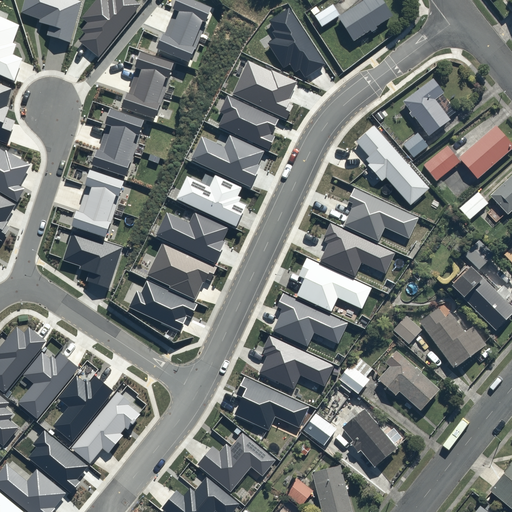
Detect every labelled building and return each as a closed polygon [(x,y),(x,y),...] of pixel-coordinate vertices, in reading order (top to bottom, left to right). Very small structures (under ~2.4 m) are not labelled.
[(70,43),(83,1),(79,0),(25,0),(22,13),(40,19),(39,22),(49,25),(46,35),(70,43)] [(140,4),(134,0),(108,0),(108,1),(106,0),(95,0),(82,17),(88,22),(81,30),(86,34),(80,41),(99,56),(140,4)] [(161,32),(155,48),(188,61),(195,45),(192,44),(202,19),(205,21),(210,7),(193,0),(174,0),(172,7),(178,10),(168,34),(161,32)] [(393,16),(382,0),(361,0),(363,3),(339,19),(354,42),(393,16)] [(333,5),(315,17),(323,29),(341,17),(333,5)] [(325,64),(288,7),(268,19),(274,29),(271,31),(275,37),(267,42),(283,67),(289,63),(295,71),(299,69),(304,77),(325,64)] [(20,25),(0,16),(0,74),(14,80),(22,59),(12,55),(16,44),(13,43),(20,25)] [(126,91),(121,106),(154,118),(160,102),(157,101),(165,76),(168,77),(173,61),(139,51),(134,66),(140,68),(133,93),(126,91)] [(247,59),(231,93),(286,118),(292,104),(288,102),(290,98),(288,98),(296,80),(270,68),(270,70),(247,59)] [(435,75),(404,100),(412,110),(410,112),(414,118),(416,116),(431,135),(452,119),(437,99),(447,91),(435,75)] [(0,83),(0,141),(7,144),(16,120),(6,117),(9,108),(6,107),(13,88),(0,83)] [(223,113),(217,125),(268,148),(274,135),(269,133),(270,130),(271,131),(278,118),(226,94),(218,110),(223,113)] [(96,149),(91,164),(125,175),(130,160),(127,159),(136,134),(138,135),(144,119),(110,108),(105,124),(111,126),(103,151),(96,149)] [(511,138),(499,123),(460,156),(480,180),(511,152),(511,138)] [(428,187),(374,125),(355,140),(368,155),(365,158),(368,162),(367,164),(381,180),(385,176),(409,204),(428,187)] [(419,131),(404,144),(416,157),(431,144),(419,131)] [(201,135),(190,158),(250,185),(259,164),(257,163),(264,149),(229,134),(223,145),(201,135)] [(448,145),(424,164),(437,181),(461,161),(448,145)] [(0,147),(0,190),(16,200),(24,187),(18,183),(30,164),(0,147)] [(76,210),(71,225),(105,237),(110,221),(107,220),(116,195),(119,196),(124,181),(89,169),(84,184),(91,187),(83,212),(76,210)] [(186,175),(176,197),(236,224),(245,203),(238,200),(241,195),(237,194),(241,185),(214,173),(209,185),(186,175)] [(511,173),(490,194),(498,203),(494,206),(505,217),(511,210),(511,173)] [(418,216),(353,187),(347,200),(352,202),(350,206),(351,207),(343,224),(377,240),(384,226),(408,237),(418,216)] [(471,219),(489,203),(478,191),(460,208),(471,219)] [(0,238),(1,240),(10,224),(7,222),(8,220),(6,219),(15,202),(0,193),(0,238)] [(166,211),(155,234),(214,262),(224,239),(222,238),(228,225),(194,210),(189,221),(166,211)] [(327,242),(319,259),(354,275),(360,261),(384,273),(394,251),(329,221),(323,235),(325,236),(323,240),(327,242)] [(121,246),(72,231),(62,259),(80,265),(79,267),(89,270),(86,280),(108,287),(121,246)] [(162,241),(146,274),(169,284),(169,286),(194,298),(202,280),(204,281),(205,277),(210,279),(216,266),(162,241)] [(474,242),(464,254),(480,268),(490,257),(474,242)] [(371,286),(306,256),(298,274),(304,277),(296,294),(330,310),(337,296),(361,307),(371,286)] [(508,319),(511,314),(511,301),(509,299),(511,296),(511,291),(503,283),(498,289),(471,266),(454,285),(467,297),(474,289),(508,319)] [(136,289),(128,306),(179,330),(186,314),(190,316),(197,302),(146,279),(141,291),(136,289)] [(347,321),(282,291),(276,305),(280,307),(279,311),(280,312),(272,329),(307,345),(313,331),(338,342),(347,321)] [(447,317),(441,308),(421,321),(455,369),(487,346),(473,327),(466,332),(453,312),(447,317)] [(423,328),(407,316),(396,329),(412,342),(423,328)] [(0,387),(3,391),(45,339),(28,325),(24,331),(16,325),(0,344),(0,387)] [(333,364),(268,334),(262,347),(264,348),(262,353),(266,355),(258,371),(293,387),(300,373),(323,384),(333,364)] [(443,387),(396,350),(387,361),(392,365),(379,380),(397,395),(401,391),(425,410),(443,387)] [(36,416),(78,365),(60,351),(55,357),(51,354),(49,356),(41,351),(22,373),(33,382),(17,401),(36,416)] [(352,369),(347,365),(338,378),(361,395),(372,380),(367,376),(374,368),(360,357),(352,369)] [(67,405),(52,424),(71,440),(113,389),(93,374),(89,380),(86,377),(84,380),(76,374),(57,396),(67,405)] [(308,405),(244,375),(236,393),(241,396),(233,413),(268,429),(274,415),(298,426),(308,405)] [(139,413),(127,403),(129,400),(116,389),(69,445),(89,461),(101,446),(107,451),(123,432),(121,430),(124,426),(127,428),(139,413)] [(10,403),(0,394),(0,442),(3,446),(18,427),(9,420),(13,414),(5,408),(10,403)] [(397,447),(364,407),(341,426),(352,439),(350,441),(357,450),(360,448),(374,465),(397,447)] [(335,426),(318,414),(306,432),(323,444),(335,426)] [(87,466),(44,430),(33,444),(36,447),(28,457),(70,493),(80,482),(76,479),(87,466)] [(212,445),(197,463),(230,490),(250,465),(261,474),(275,458),(242,431),(230,446),(225,442),(219,451),(212,445)] [(66,494),(36,470),(27,481),(6,464),(0,471),(0,489),(28,511),(51,511),(66,494)] [(354,511),(342,465),(314,473),(323,511),(354,511)] [(511,466),(492,489),(511,506),(511,466)] [(176,488),(161,507),(166,511),(212,511),(215,509),(218,511),(230,511),(238,502),(205,475),(194,489),(190,485),(183,494),(176,488)] [(317,490),(298,476),(286,493),(306,507),(317,490)] [(23,511),(0,492),(0,511),(23,511)] [(493,511),(483,503),(475,511),(493,511)]
